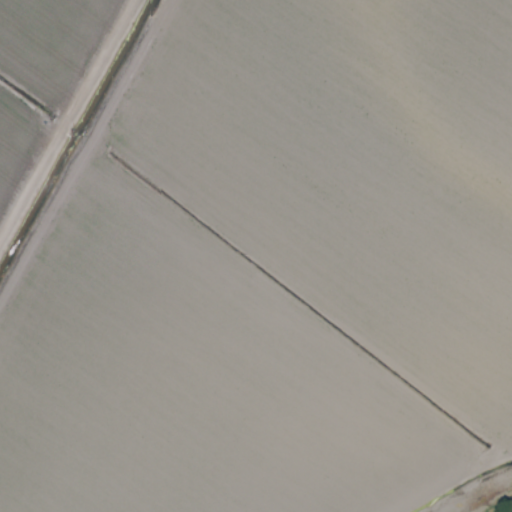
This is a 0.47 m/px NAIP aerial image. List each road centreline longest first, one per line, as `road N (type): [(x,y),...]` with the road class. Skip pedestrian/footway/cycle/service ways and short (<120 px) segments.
road 1 (track): [(511,458),(471,469),(78,185)]
road 2 (track): [(130,0),(0,233)]
road 3 (track): [(78,185),(184,0)]
